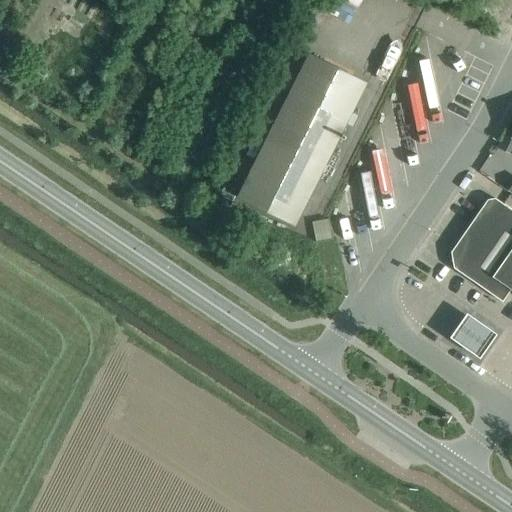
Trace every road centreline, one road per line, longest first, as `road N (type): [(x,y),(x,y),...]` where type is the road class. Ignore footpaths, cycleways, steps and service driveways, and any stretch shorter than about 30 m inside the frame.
road 1 (secondary): [(314,369),(0,160)]
road 2 (unclassified): [(511,78),(361,301)]
road 3 (unclassified): [(361,301),(503,406)]
road 4 (secondary): [(458,469),(314,369)]
